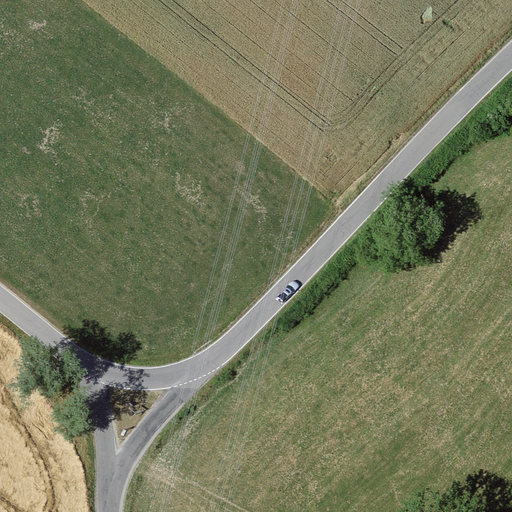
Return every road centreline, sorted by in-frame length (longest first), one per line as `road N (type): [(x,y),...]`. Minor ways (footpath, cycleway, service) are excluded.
road 1 (unclassified): [(511,55),(224,350),(195,370)]
road 2 (unclassified): [(195,370),(111,478)]
